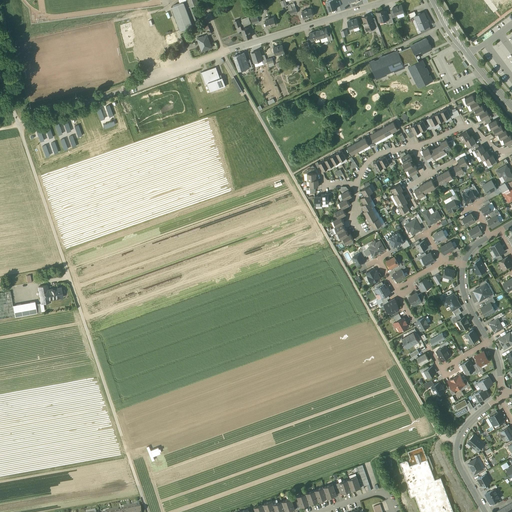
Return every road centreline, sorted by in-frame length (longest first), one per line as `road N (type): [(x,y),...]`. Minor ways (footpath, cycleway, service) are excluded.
road 1 (unclassified): [(146,511),(0,75)]
road 2 (track): [(222,52),(438,434),(457,441)]
road 3 (residential): [(122,88),(389,0)]
road 4 (residential): [(499,399),(457,441),(461,470),(485,511)]
